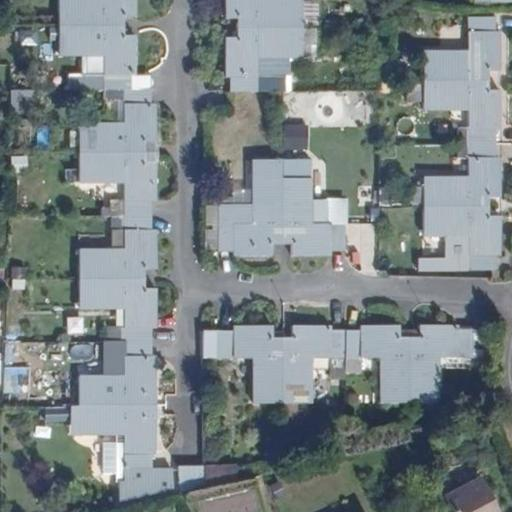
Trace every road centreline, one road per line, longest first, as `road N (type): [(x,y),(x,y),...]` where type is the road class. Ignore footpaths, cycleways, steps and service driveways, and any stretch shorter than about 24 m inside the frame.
road 1 (residential): [(186,288),(511,294)]
road 2 (residential): [(185,0),(186,288)]
road 3 (residential): [(186,288),(188,451)]
